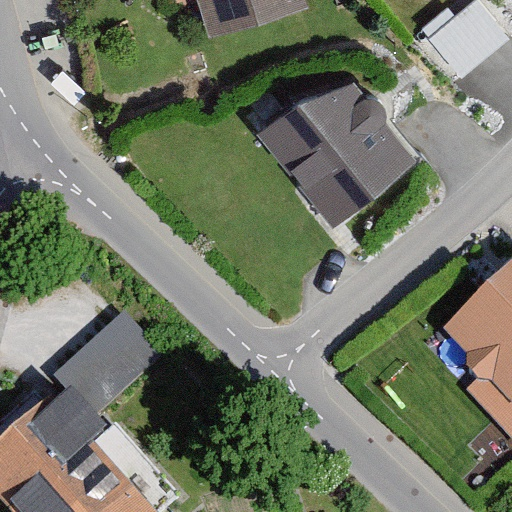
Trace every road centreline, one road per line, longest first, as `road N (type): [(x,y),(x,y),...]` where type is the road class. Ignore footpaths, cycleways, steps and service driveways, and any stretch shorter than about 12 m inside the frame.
road 1 (unclassified): [(275,368),(12,132)]
road 2 (residential): [(275,368),(511,178)]
road 3 (unclassified): [(427,511),(275,368)]
